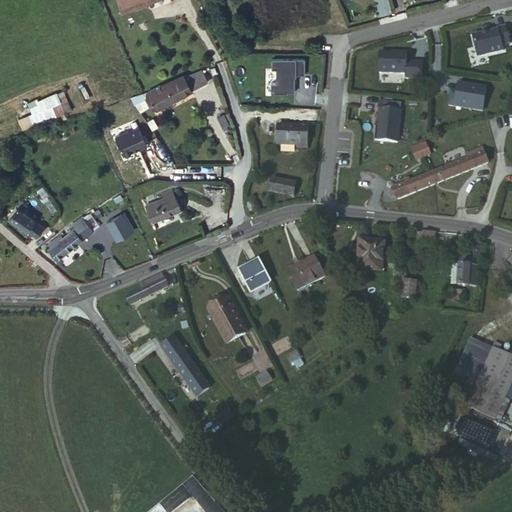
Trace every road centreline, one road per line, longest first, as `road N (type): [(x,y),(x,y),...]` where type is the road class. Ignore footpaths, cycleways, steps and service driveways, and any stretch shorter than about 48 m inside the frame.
road 1 (residential): [(510,0),(351,38),(340,49),(322,210)]
road 2 (residential): [(192,458),(76,296)]
road 3 (tertiary): [(322,210),(466,227),(511,242)]
road 4 (tertiary): [(76,296),(244,229)]
road 5 (unclassified): [(220,67),(248,161),(238,198),(244,229)]
